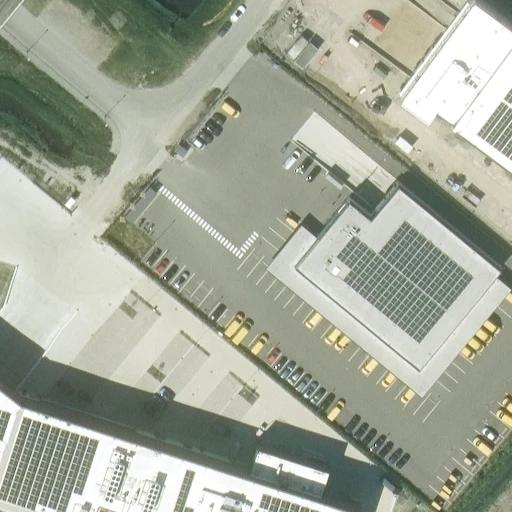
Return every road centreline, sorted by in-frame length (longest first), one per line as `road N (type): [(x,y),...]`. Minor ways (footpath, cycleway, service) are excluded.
road 1 (residential): [(0,11),(154,131)]
road 2 (residential): [(154,131),(264,0)]
